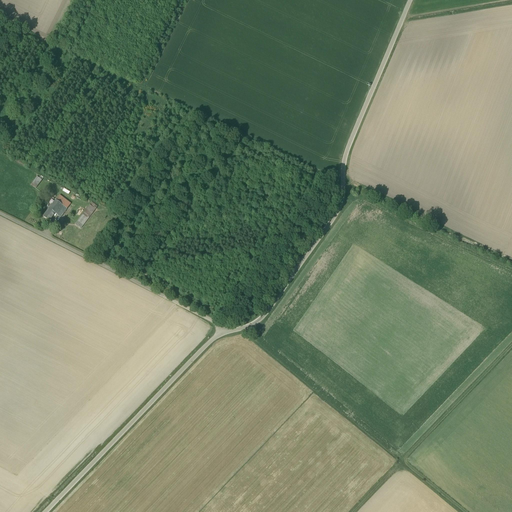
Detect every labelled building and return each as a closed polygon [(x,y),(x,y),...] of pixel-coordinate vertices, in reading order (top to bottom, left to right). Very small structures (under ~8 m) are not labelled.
[(30,185),(36,188),(42,179),(37,176),(30,185)] [(64,207),(67,209),(71,204),(59,195),(55,200),(61,204),(63,205),(62,206),(64,207)] [(49,221),(54,213),(61,204),(55,200),(43,217),(49,221)] [(60,218),(67,209),(64,207),(58,216),(60,218)] [(80,229),(92,213),(86,209),(74,225),(80,229)]
